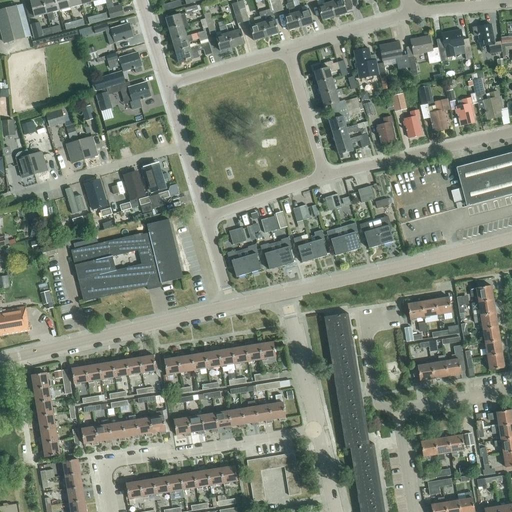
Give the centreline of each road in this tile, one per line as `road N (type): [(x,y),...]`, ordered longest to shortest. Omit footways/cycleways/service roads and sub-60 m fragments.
road 1 (residential): [(109,511),(101,464),(316,431)]
road 2 (tertiary): [(0,367),(232,307)]
road 3 (tertiary): [(282,294),(511,235)]
road 4 (residential): [(327,175),(511,133)]
road 5 (residential): [(14,194),(185,147)]
road 6 (unclassified): [(316,431),(282,294)]
road 7 (residential): [(396,313),(367,318),(380,405),(396,412)]
road 8 (residential): [(327,175),(288,50)]
road 9 (residential): [(288,50),(165,85)]
road 10 (residential): [(207,219),(327,175)]
road 11 (residential): [(408,13),(288,50)]
